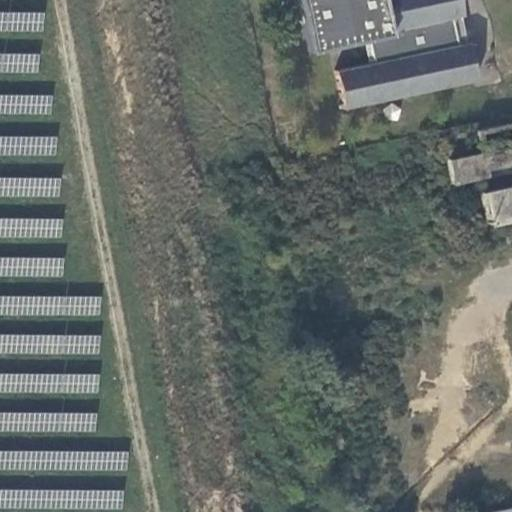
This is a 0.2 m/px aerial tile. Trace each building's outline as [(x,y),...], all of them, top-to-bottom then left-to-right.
[(296,0),(309,55),(368,43),(372,64),(336,72),(344,111),(477,82),(469,43),(458,45),(452,20),(463,16),(459,0),(296,0)] [(449,160),(452,176),(511,162),(511,123),(477,131),(481,153),(449,160)] [(511,172),(511,162),(452,176),(454,186),(511,172)] [(511,186),(483,192),(489,223),(511,219),(511,186)] [(511,511),(511,498),(482,504),(482,511),(511,511)]
